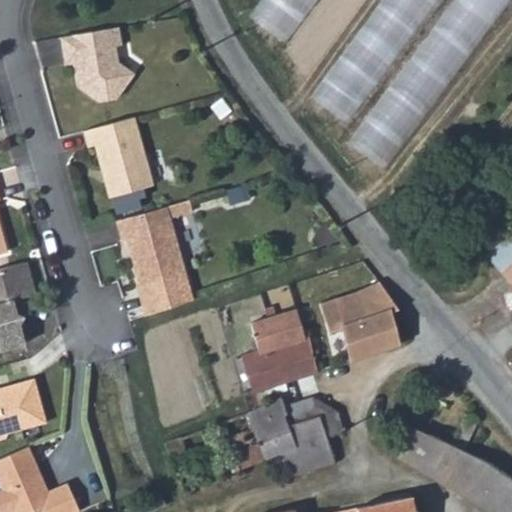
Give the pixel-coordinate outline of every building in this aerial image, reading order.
[(319,0),(262,0),(250,17),(286,45),(319,0)] [(382,0),(312,96),(349,123),(439,0),(382,0)] [(511,0),(455,0),(349,143),(386,170),(511,0)] [(118,25),(60,35),(63,55),(73,54),(74,61),(78,85),(99,100),(116,97),(134,72),(117,60),(115,44),(121,43),(118,25)] [(73,54),(63,55),(64,63),(74,61),(73,54)] [(133,115),(83,129),(87,145),(94,143),(109,196),(111,195),(148,185),(153,183),(133,115)] [(148,185),(111,195),(116,212),(146,204),(143,195),(150,193),(148,185)] [(166,204),(115,219),(121,239),(128,237),(134,257),(131,257),(145,317),(194,303),(166,204)] [(26,260),(0,267),(0,348),(25,341),(19,322),(24,315),(19,296),(35,292),(26,260)] [(360,291),(347,264),(336,267),(306,277),(310,293),(314,305),(322,304),(330,330),(341,327),(351,362),(403,345),(392,313),(401,309),(382,280),(360,291)] [(295,281),(298,296),(310,293),(306,277),(295,281)] [(322,304),(314,305),(310,293),(298,296),(306,336),(315,374),(351,362),(341,327),(330,330),(322,304)] [(253,394),(315,374),(306,336),(303,336),(296,310),(252,323),(257,342),(251,344),(254,355),(244,358),(253,394)] [(0,437),(6,436),(9,431),(46,420),(35,377),(0,386),(0,437)] [(310,389),(281,400),(286,416),(284,417),(288,428),(319,416),(326,436),(344,429),(334,398),(316,405),(310,389)] [(335,461),(326,436),(319,416),(288,428),(284,417),(286,416),(281,400),(250,411),(267,457),(281,452),(289,476),(335,461)] [(242,467),(267,457),(250,411),(226,421),(242,467)] [(454,445),(464,449),(479,418),(469,414),(454,445)] [(179,479),(184,490),(209,480),(198,452),(211,447),(221,475),(242,467),(226,421),(180,440),(186,456),(173,463),(179,479)] [(441,476),(493,511),(511,511),(511,477),(488,462),(464,449),(454,445),(414,428),(397,456),(441,476)] [(186,456),(180,440),(166,445),(173,463),(186,456)] [(29,444),(0,456),(0,481),(3,487),(0,488),(0,511),(7,511),(13,510),(13,511),(33,511),(41,509),(42,511),(70,511),(80,508),(68,481),(49,489),(29,444)] [(209,480),(221,475),(211,447),(198,452),(209,480)] [(415,511),(413,496),(337,511),(415,511)]
